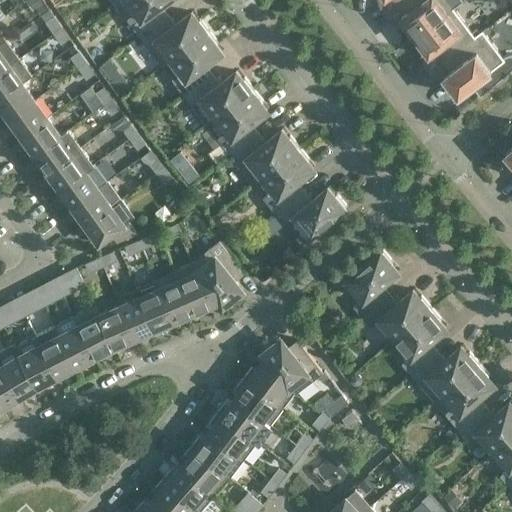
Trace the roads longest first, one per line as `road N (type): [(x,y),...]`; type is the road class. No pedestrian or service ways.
road 1 (residential): [(210,353),(397,195)]
road 2 (residential): [(251,0),(397,195)]
road 3 (residential): [(210,353),(97,391),(0,449)]
road 4 (residential): [(86,511),(155,437),(210,353)]
road 5 (residential): [(445,157),(320,0)]
road 6 (residential): [(397,195),(511,327)]
